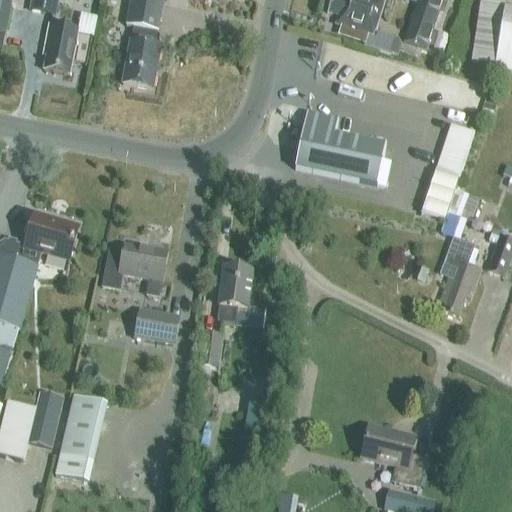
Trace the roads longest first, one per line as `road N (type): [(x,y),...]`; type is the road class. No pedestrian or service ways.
road 1 (unclassified): [(229,150),(322,287),(511,384)]
road 2 (tertiary): [(0,125),(193,161),(229,150)]
road 3 (tertiary): [(229,150),(251,110),(276,0)]
